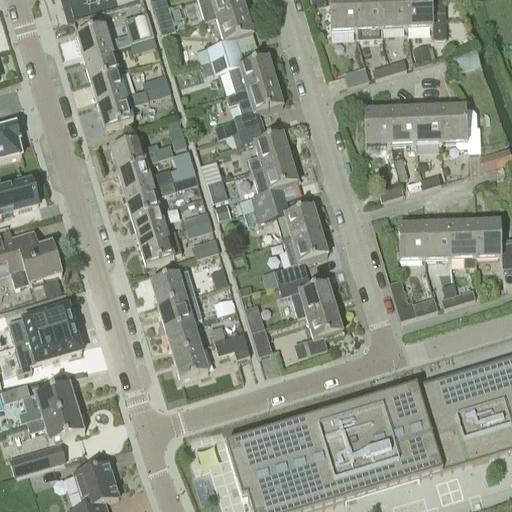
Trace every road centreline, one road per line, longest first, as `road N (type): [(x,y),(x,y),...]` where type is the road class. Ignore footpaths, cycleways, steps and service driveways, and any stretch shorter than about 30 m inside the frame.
road 1 (residential): [(21,0),(149,437)]
road 2 (residential): [(388,364),(284,0)]
road 3 (residential): [(149,437),(388,364)]
road 4 (residential): [(388,364),(511,326)]
